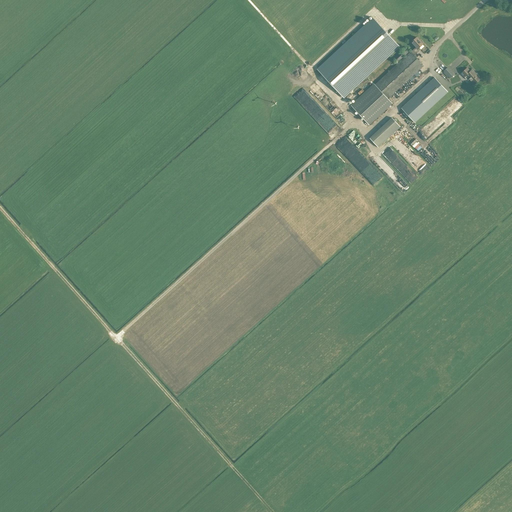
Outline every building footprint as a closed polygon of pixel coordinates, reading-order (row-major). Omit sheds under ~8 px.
[(372,17),(372,18),(373,19),(371,21),(370,20),(317,69),(344,98),(400,46),(372,17)] [(398,63),(375,85),(374,84),(351,105),(369,124),(392,103),(388,99),(424,66),(414,55),(421,50),(419,48),(423,44),(417,37),(411,42),(416,47),(411,52),(406,47),(394,58),(398,63)] [(448,68),(444,71),(450,78),(454,74),(448,68)] [(472,69),(470,71),(467,68),(461,73),(466,79),(468,78),(474,84),(480,79),(472,69)] [(414,122),(448,91),(435,78),(402,108),(414,122)] [(425,135),(460,104),(456,99),(420,130),(425,135)] [(378,147),(389,137),(388,135),(399,125),(392,117),(370,138),(378,147)] [(348,136),(352,140),(356,137),(360,140),(362,138),(359,135),(360,134),(355,129),(348,136)] [(409,132),(405,136),(416,148),(421,144),(409,132)] [(393,143),(421,175),(428,169),(399,138),(393,143)] [(432,148),(438,143),(434,138),(428,144),(432,148)] [(337,142),(358,166),(360,164),(350,151),(352,149),(343,139),(341,141),(340,140),(337,142)] [(396,168),(401,163),(388,152),(383,156),(396,168)] [(403,171),(412,183),(417,180),(408,168),(403,171)] [(401,179),(395,185),(402,191),(408,185),(401,179)]
